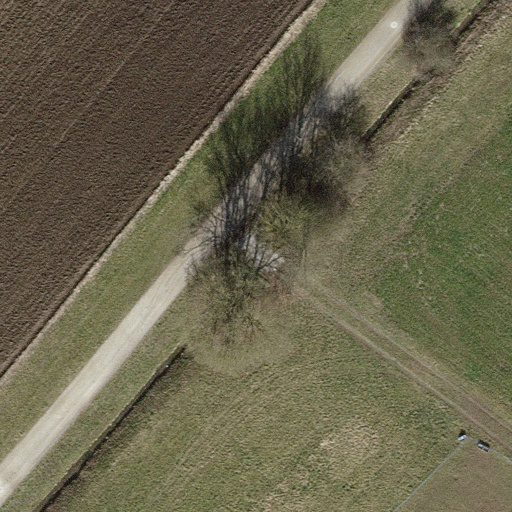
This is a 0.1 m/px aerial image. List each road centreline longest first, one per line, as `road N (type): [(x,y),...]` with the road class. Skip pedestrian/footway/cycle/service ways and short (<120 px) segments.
road 1 (track): [(419,0),(0,484)]
road 2 (track): [(226,223),(511,441)]
